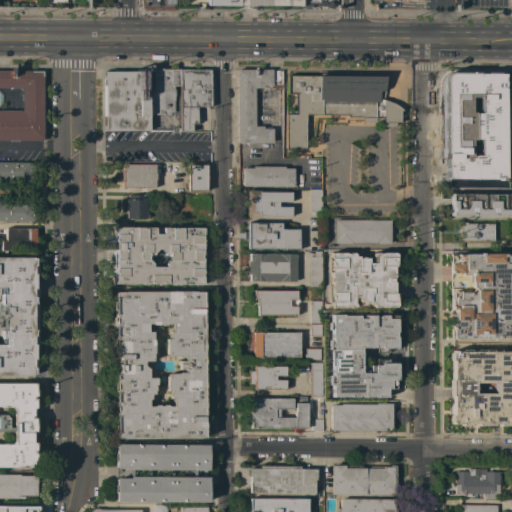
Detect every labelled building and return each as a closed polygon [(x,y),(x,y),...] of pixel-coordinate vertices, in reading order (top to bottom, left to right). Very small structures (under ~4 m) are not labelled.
[(335,0),(335,5),(334,7),(332,8),(330,8),(328,8),(327,7),(326,6),(302,6),(302,0),(335,0)] [(173,86),(172,88),(173,90),(173,94),(173,102),(173,112),(169,112),(169,114),(148,115),(148,71),(148,70),(171,69),(171,64),(172,63),(173,63),(175,63),(176,63),(176,64),(177,69),(179,69),(179,70),(179,86),(173,86)] [(281,84),(270,84),(270,87),(262,87),(262,88),(253,88),(254,126),(262,126),(262,128),(271,128),(271,143),(236,143),(236,69),(271,69),(271,70),(281,70),(281,71),(281,84)] [(0,140),(0,70),(32,70),(32,71),(42,71),(42,75),(42,139),(41,139),(41,140),(0,140)] [(179,70),(209,70),(209,106),(196,106),(196,124),(198,124),(198,132),(179,132),(179,86),(179,70)] [(148,115),(148,131),(103,131),(103,71),(148,71),(148,115)] [(320,75),(360,76),(383,76),(383,91),(382,99),(384,100),(392,103),(398,107),(401,109),(399,111),(399,122),(394,122),(394,126),(380,126),(380,122),(362,122),(362,117),(360,117),(346,117),(346,114),(320,114),(304,114),(304,148),(285,148),(285,94),(286,94),(286,76),(319,76),(319,75),(320,75)] [(0,162),(34,162),(33,175),(30,175),(30,183),(18,183),(18,179),(0,179),(0,162)] [(123,188),(123,189),(121,189),(121,181),(120,181),(120,171),(121,171),(121,164),(153,164),(153,173),(154,173),(154,179),(153,179),(153,188),(123,188)] [(187,164),(205,164),(206,191),(202,191),(202,190),(187,191),(187,164)] [(292,186),(241,186),(241,168),(252,168),(252,166),(283,166),(283,168),(292,168),(292,172),(294,172),(294,176),(295,178),(295,185),(292,185),(292,186)] [(259,216),(259,217),(245,217),(246,190),(259,190),(259,192),(290,192),(290,202),(277,202),(277,207),(290,207),(290,216),(259,216)] [(319,211),(319,190),(307,190),(307,211),(319,211)] [(145,215),(147,214),(147,218),(132,218),(132,219),(127,219),(127,218),(125,218),(125,199),(128,199),(128,194),(140,194),(140,197),(145,197),(145,215)] [(511,194),(511,215),(450,215),(450,194),(511,194)] [(0,221),(0,200),(2,200),(2,203),(17,204),(17,200),(30,200),(30,209),(33,209),(33,221),(0,221)] [(193,206),(194,206),(194,222),(182,222),(182,206),(182,201),(193,201),(193,206)] [(389,220),(389,244),(375,243),(350,242),(350,243),(333,243),(333,219),(389,220)] [(297,240),(301,240),(301,248),(247,249),(247,239),(243,239),(243,232),(247,232),(247,223),(280,223),(280,229),(297,229),(297,240)] [(492,241),(459,241),(459,224),(492,223),(492,241)] [(113,283),(113,281),(112,281),(112,270),(113,270),(114,270),(114,268),(113,268),(112,267),(112,252),(113,251),(114,251),(114,249),(114,243),(114,241),(113,241),(112,240),(112,230),(114,230),(114,227),(153,227),(153,234),(162,234),(162,228),(202,228),(203,228),(203,241),(201,242),(201,252),(203,252),(202,268),(202,269),(201,269),(200,270),(201,270),(202,271),(202,282),(201,282),(201,284),(113,283)] [(35,228),(34,251),(0,250),(0,241),(5,241),(5,228),(35,228)] [(320,287),(308,287),(307,257),(313,257),(313,252),(320,252),(320,287)] [(294,282),(248,281),(248,274),(247,274),(247,261),(248,261),(249,253),(295,254),(294,282)] [(330,302),(328,302),(327,285),(330,285),(330,281),(331,277),(330,277),(330,272),(327,272),(327,259),(327,258),(330,258),(330,253),(344,253),(347,254),(348,253),(351,253),(353,254),(353,256),(357,256),(357,258),(359,258),(359,257),(362,257),(362,258),(367,258),(367,257),(371,256),(371,254),(372,253),(376,253),(380,253),(392,253),(394,254),(394,264),(393,264),(393,266),(392,266),(392,278),(391,278),(391,282),(392,282),(392,293),(394,294),(394,296),(395,296),(395,305),(393,307),(380,307),(377,307),(373,307),(372,306),(372,304),(353,304),(353,306),(352,307),(348,307),(344,307),(330,307),(330,302)] [(448,319),(453,319),(453,310),(450,310),(449,254),(511,254),(511,283),(509,283),(507,285),(507,293),(509,295),(511,295),(511,317),(509,317),(507,320),(507,323),(511,323),(511,338),(448,339),(448,319)] [(0,375),(0,257),(31,257),(31,258),(34,258),(34,266),(35,266),(35,274),(34,274),(34,289),(35,289),(35,297),(34,297),(34,304),(35,304),(35,330),(34,330),(33,336),(35,336),(35,345),(34,345),(34,360),(34,368),(33,368),(33,375),(30,375),(0,375)] [(295,290),(295,300),(297,300),(297,302),(295,302),(295,315),(256,315),(256,306),(256,299),(253,299),(253,290),(295,290)] [(120,438),(114,438),(114,429),(113,429),(113,421),(114,421),(114,413),(113,413),(113,404),(114,404),(114,391),(113,391),(113,383),(114,383),(114,375),(116,375),(116,373),(118,371),(118,365),(119,365),(119,360),(118,360),(117,355),(114,354),(114,347),(112,347),(112,339),(114,339),(114,325),(113,325),(112,317),(114,317),(114,310),(112,310),(112,302),(113,302),(113,292),(121,292),(194,291),(194,292),(201,292),(202,301),(203,301),(203,309),(202,309),(202,321),(203,321),(203,329),(202,329),(202,342),(203,342),(203,350),(202,350),(202,357),(203,357),(203,365),(202,365),(202,380),(203,380),(203,388),(202,388),(202,401),(203,401),(203,409),(202,409),(202,422),(203,422),(203,429),(202,429),(202,437),(197,438),(120,439),(120,438)] [(309,301),(320,301),(320,323),(309,323),(309,301)] [(396,375),(395,375),(395,380),(393,380),(393,388),(386,389),(387,397),(375,397),(331,397),(331,385),(328,385),(328,375),(332,375),(332,348),(330,348),(330,341),(331,341),(331,329),(330,329),(330,322),(331,322),(331,315),(341,315),(341,316),(373,315),(373,317),(378,316),(378,315),(396,315),(396,334),(394,334),(394,337),(395,337),(395,347),(396,347),(396,349),(392,349),(392,348),(386,348),(386,351),(376,352),(376,347),(359,347),(359,373),(369,373),(369,365),(376,365),(376,359),(386,359),(386,364),(393,363),(393,362),(396,362),(396,375)] [(320,324),(319,335),(309,335),(309,324),(320,324)] [(298,357),(252,357),(252,332),(298,332),(298,337),(299,337),(299,339),(298,339),(298,350),(299,350),(299,352),(298,352),(298,357)] [(319,349),(319,360),(304,359),(304,348),(319,349)] [(497,424),(490,424),(490,426),(476,426),(476,424),(467,424),(467,425),(460,425),(460,424),(451,424),(451,423),(449,423),(449,416),(451,416),(451,396),(450,396),(450,380),(451,380),(451,360),(450,360),(450,353),(452,353),(452,351),(455,351),(461,351),(461,350),(469,350),(469,352),(475,352),(475,350),(483,350),(483,351),(484,351),(484,350),(491,350),(491,352),(498,352),(498,350),(505,350),(505,352),(511,352),(511,424),(505,424),(505,426),(497,426),(497,424)] [(320,363),(320,396),(309,396),(309,363),(320,363)] [(284,366),(284,376),(274,375),(274,380),(284,380),(284,389),(253,389),(253,384),(248,384),(248,371),(253,371),(253,366),(284,366)] [(0,383),(34,383),(34,399),(34,400),(34,408),(33,408),(34,416),(34,451),(35,451),(35,467),(0,467),(0,383)] [(249,428),(250,398),(291,398),(291,409),(278,409),(278,417),(294,417),(294,413),(295,413),(295,403),(305,403),(305,428),(249,428)] [(390,403),(390,428),(383,428),(383,430),(329,430),(329,405),(339,405),(339,404),(374,404),(374,403),(390,403)] [(321,419),(321,430),(311,430),(311,419),(321,419)] [(114,493),(113,493),(113,486),(114,485),(114,484),(113,484),(113,466),(114,463),(114,444),(206,445),(206,454),(207,454),(207,460),(207,461),(206,461),(206,485),(207,486),(207,493),(206,493),(206,502),(114,502),(114,493)] [(394,466),(394,490),(392,490),(392,494),(388,494),(388,495),(330,494),(330,465),(394,466)] [(258,493),(258,492),(249,492),(249,476),(247,476),(247,468),(259,468),(259,466),(298,466),(298,469),(314,469),(314,480),(312,480),(312,493),(258,493)] [(467,469),(484,469),(484,472),(497,472),(497,475),(499,475),(499,481),(497,481),(497,484),(497,494),(495,494),(495,498),(481,498),(480,497),(480,494),(469,494),(469,497),(465,497),(465,494),(454,493),(454,484),(454,471),(467,471),(467,469)] [(0,474),(18,474),(18,476),(35,476),(35,496),(22,496),(22,498),(0,498),(0,474)] [(306,511),(248,511),(249,498),(306,499),(306,511)] [(337,511),(337,509),(339,509),(339,499),(393,499),(393,509),(394,509),(394,511),(337,511)]
